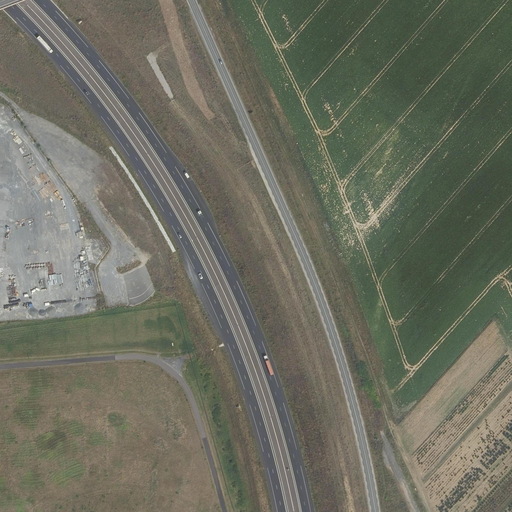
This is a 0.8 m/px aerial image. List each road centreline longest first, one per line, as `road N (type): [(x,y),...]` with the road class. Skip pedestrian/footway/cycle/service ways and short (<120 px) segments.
road 1 (trunk): [(4,0),(111,122),(177,225),(247,384),(281,511)]
road 2 (trunk): [(306,511),(273,380),(204,222),(156,140),(38,0)]
road 3 (secondary): [(374,511),(325,309),(192,0)]
road 4 (track): [(296,136),(265,62),(274,0)]
